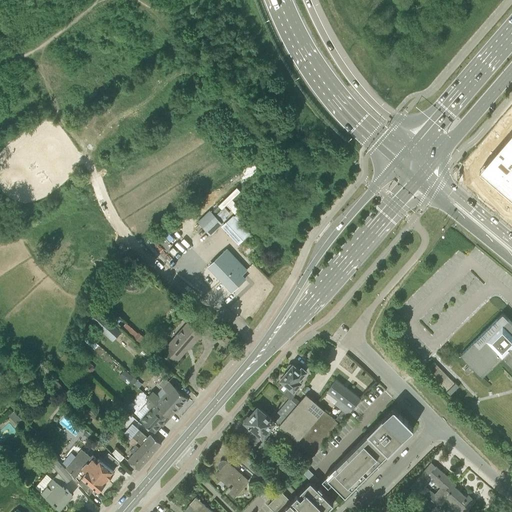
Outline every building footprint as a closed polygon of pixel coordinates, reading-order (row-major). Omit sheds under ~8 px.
[(501,196),(511,205),(511,131),(503,141),(500,146),(495,151),(475,174),(478,176),(477,178),(480,181),(482,179),(495,191),(494,192),(500,198),(501,196)] [(229,203),(227,205),(237,212),(241,207),(232,200),(240,189),(236,186),(225,200),(229,203)] [(226,217),(231,213),(225,207),(216,215),(223,223),(227,219),(226,217)] [(234,216),(240,222),(243,219),(238,213),(234,216)] [(216,215),(203,227),(210,235),(221,225),(223,223),(216,215)] [(233,215),(222,226),(226,230),(226,231),(238,245),(250,234),(240,222),(234,216),(233,215)] [(215,273),(232,291),(245,279),(241,275),(247,270),(227,249),(215,260),(222,267),(215,273)] [(103,304),(100,308),(118,323),(122,319),(103,304)] [(93,311),(87,318),(114,341),(120,334),(93,311)] [(461,354),(469,363),(466,367),(465,367),(465,368),(465,369),(465,370),(466,371),(467,371),(468,371),(469,371),(473,367),(482,376),(502,357),(511,366),(511,322),(503,313),(461,354)] [(139,332),(139,333),(127,322),(123,327),(135,337),(140,341),(144,336),(139,332)] [(190,348),(202,334),(188,322),(165,349),(177,360),(188,347),(190,348)] [(439,384),(448,376),(434,362),(426,370),(439,384)] [(94,366),(91,363),(87,363),(85,365),(85,369),(88,372),(92,373),(94,370),(94,366)] [(291,399),(297,392),(294,390),(302,381),(300,378),(306,371),(302,367),(300,370),(293,364),(281,379),(289,386),(284,393),(290,397),(291,399)] [(128,384),(134,377),(125,369),(119,376),(128,384)] [(439,384),(446,391),(454,383),(448,376),(439,384)] [(175,387),(168,381),(164,378),(158,384),(162,387),(169,393),(166,396),(178,407),(187,397),(175,386),(175,387)] [(50,385),(62,399),(69,393),(57,379),(50,385)] [(339,399),(352,409),(360,398),(336,380),(328,390),(339,399)] [(42,401),(50,390),(43,385),(35,395),(33,397),(40,403),(42,401)] [(170,417),(178,407),(166,396),(162,400),(152,391),(148,396),(153,401),(170,417)] [(335,419),(329,415),(325,410),(306,394),(300,401),(297,404),(291,399),(290,397),(272,419),(258,406),(250,415),(248,415),(246,418),(246,419),(244,421),(263,437),(265,434),(266,435),(272,429),(271,428),(276,422),(280,425),(285,430),(295,438),(313,454),(352,409),(339,399),(335,404),(343,410),(339,415),(335,419)] [(112,406),(122,415),(126,411),(116,401),(112,406)] [(142,419),(154,431),(164,420),(166,421),(170,417),(153,401),(148,406),(151,409),(142,419)] [(100,413),(93,406),(88,412),(95,418),(100,413)] [(380,457),(382,459),(411,430),(410,430),(409,431),(405,428),(410,423),(394,407),(368,433),(371,435),(328,478),(345,496),(352,489),(350,487),(359,478),(361,480),(373,468),(371,465),(376,461),(380,457)] [(17,423),(22,418),(14,410),(9,415),(16,423),(17,423)] [(152,454),(162,443),(151,434),(148,437),(139,429),(133,437),(138,441),(142,444),(142,445),(152,454)] [(294,439),(295,438),(285,430),(279,437),(278,439),(288,447),(294,439)] [(270,436),(266,441),(272,446),(276,441),(270,436)] [(142,445),(139,447),(136,444),(138,441),(133,437),(130,441),(130,442),(134,446),(130,450),(134,453),(128,460),(139,469),(152,454),(142,445)] [(121,461),(125,456),(116,449),(112,454),(121,461)] [(107,479),(114,472),(98,459),(95,457),(92,455),(91,457),(85,452),(81,457),(87,462),(107,479)] [(79,482),(90,494),(95,487),(98,490),(107,479),(87,462),(81,457),(78,454),(78,455),(78,454),(67,467),(75,477),(83,468),(88,472),(79,482)] [(36,486),(41,491),(54,503),(56,505),(57,505),(61,508),(72,494),(68,491),(69,491),(66,488),(66,489),(62,486),(67,481),(72,477),(56,458),(51,463),(59,472),(54,478),(53,477),(53,478),(47,473),(36,486)] [(249,480),(227,461),(216,474),(230,486),(226,490),(227,492),(228,491),(235,497),(249,480)] [(262,478),(267,473),(254,462),(250,467),(262,478)] [(469,511),(470,511),(468,510),(475,501),(468,494),(466,497),(454,486),(456,484),(432,462),(410,487),(427,502),(427,503),(435,510),(445,499),(459,511),(469,511)] [(265,479),(270,484),(274,479),(269,474),(265,479)] [(324,511),(327,510),(326,510),(324,508),(330,501),(331,502),(331,501),(322,491),(323,490),(319,486),(317,487),(311,481),(291,500),(282,491),(268,504),(275,511),(324,511)] [(187,511),(213,511),(196,497),(185,510),(187,511)]
